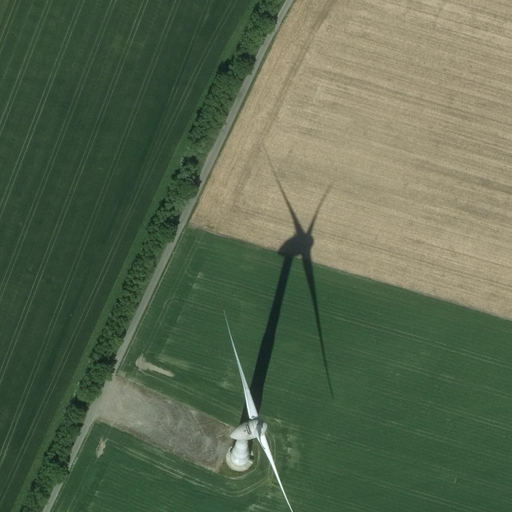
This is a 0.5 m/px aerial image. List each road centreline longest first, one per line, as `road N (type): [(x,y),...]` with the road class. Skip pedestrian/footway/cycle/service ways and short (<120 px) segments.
road 1 (unclassified): [(291,0),(45,511)]
road 2 (track): [(99,393),(222,449)]
